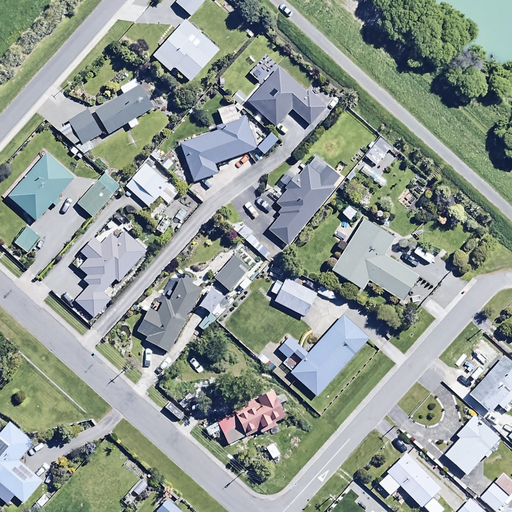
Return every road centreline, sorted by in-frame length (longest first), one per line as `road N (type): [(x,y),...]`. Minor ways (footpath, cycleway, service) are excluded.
road 1 (residential): [(0,284),(244,511)]
road 2 (residential): [(285,511),(478,293),(502,277)]
road 3 (residential): [(113,0),(0,128)]
